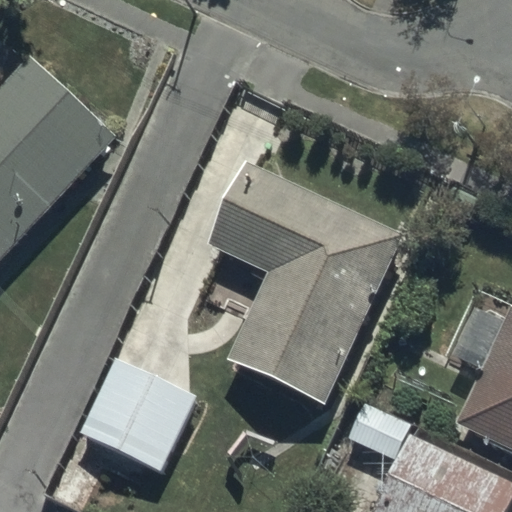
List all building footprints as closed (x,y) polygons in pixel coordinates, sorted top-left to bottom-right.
[(0,270),(124,139),(39,59),(0,100),(0,270)] [(409,238),(253,163),(216,247),(274,272),(234,363),(334,407),(409,238)] [(511,322),(511,325),(483,312),(462,357),(489,370),(464,423),(511,446),(511,322)] [(204,398),(123,359),(87,434),(169,473),(204,398)] [(369,405),(353,438),(401,461),(417,428),(369,405)] [(511,511),(511,479),(417,435),(381,511),(511,511)]
